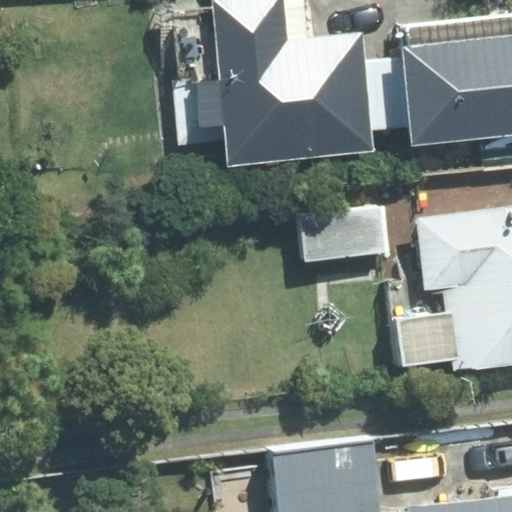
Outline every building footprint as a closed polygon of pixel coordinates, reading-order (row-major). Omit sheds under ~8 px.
[(285,39),(280,0),(208,0),(217,75),(167,80),(174,145),(224,139),(227,168),(372,153),(358,32),(285,39)] [(511,32),(511,33),(510,11),(397,23),(398,46),(391,45),(401,145),(511,133),(511,32)] [(302,258),(383,248),(378,202),(297,212),(302,258)] [(451,369),(511,362),(511,205),(414,216),(422,275),(383,281),(393,365),(450,359),(451,369)] [(367,511),(359,438),(264,449),(271,511),(367,511)] [(511,511),(511,495),(372,511),(511,511)]
